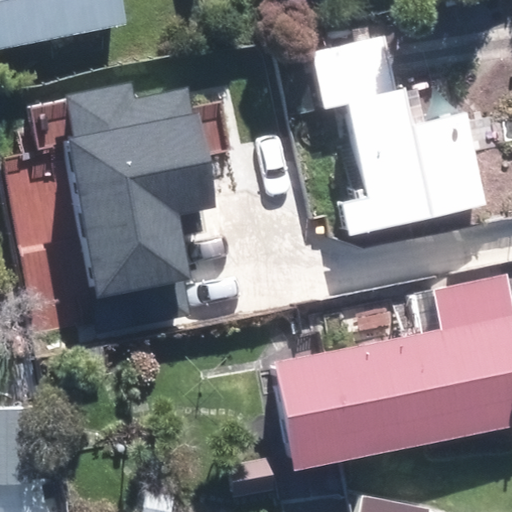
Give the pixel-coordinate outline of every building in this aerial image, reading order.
[(0,0),(0,50),(117,27),(111,0),(0,0)] [(198,0),(201,17),(273,2),(272,0),(198,0)] [(349,203),(356,234),(491,204),(471,112),(430,121),(424,87),(401,93),(389,36),(316,53),(328,109),(354,104),(377,197),(349,203)] [(46,93),(92,320),(186,301),(167,208),(202,201),(177,81),(130,90),(127,77),(46,93)] [(279,360),(301,467),(511,423),(511,301),(506,272),(417,290),(425,331),(279,360)] [(0,511),(0,482),(29,483),(31,406),(0,406),(0,511)] [(232,461),(237,497),(279,490),(273,455),(232,461)] [(144,511),(175,511),(179,494),(148,489),(144,511)] [(366,511),(434,511),(370,496),(366,511)]
